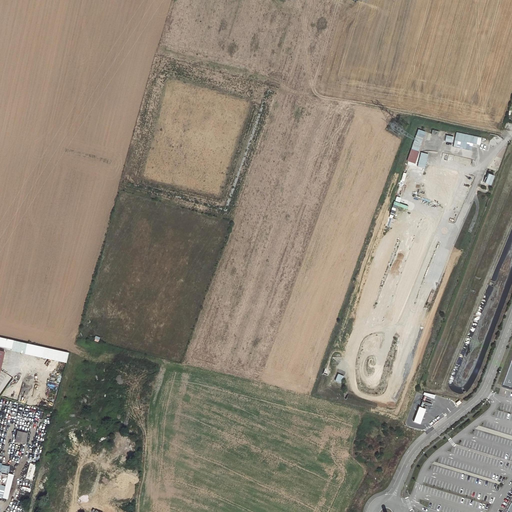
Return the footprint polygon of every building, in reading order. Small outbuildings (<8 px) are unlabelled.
[(418,129),(411,149),(418,151),(425,131),(418,129)] [(453,146),(471,150),(474,135),(456,131),(453,146)] [(485,183),(491,185),(494,175),(488,172),(485,183)] [(13,340),(0,337),(0,344),(11,347),(13,340)] [(335,381),(341,383),(343,375),(337,374),(335,381)] [(27,433),(18,431),(16,441),(25,442),(27,433)]
